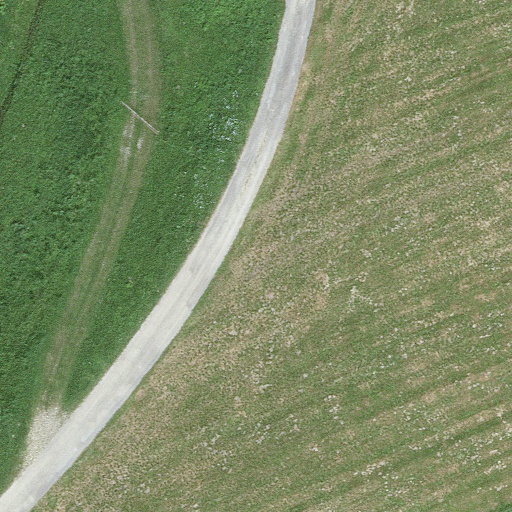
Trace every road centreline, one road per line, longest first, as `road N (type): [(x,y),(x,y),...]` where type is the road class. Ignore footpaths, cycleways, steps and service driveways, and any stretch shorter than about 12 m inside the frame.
road 1 (track): [(303,0),(275,105),(220,233),(157,331),(6,511)]
road 2 (track): [(134,0),(142,124),(58,372),(51,462)]
